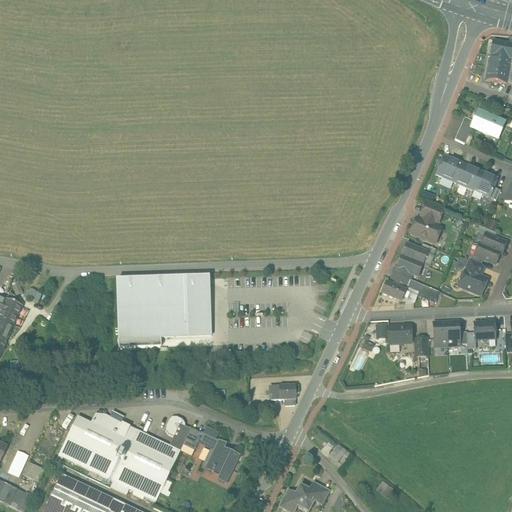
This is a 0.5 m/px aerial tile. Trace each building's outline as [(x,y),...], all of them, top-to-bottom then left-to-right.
[(511,45),(493,42),(490,57),(491,57),(486,81),(507,84),(507,83),(510,68),(511,61),(511,60),(511,45)] [(505,125),(478,113),(474,123),(471,129),(471,130),(498,141),(505,125)] [(464,119),(455,141),(465,145),(471,130),(471,129),(474,123),(464,119)] [(462,165),(444,157),(436,176),(454,184),(462,165)] [(482,173),(462,165),(454,184),(474,192),(482,173)] [(482,173),(474,192),(489,199),(493,190),(497,180),(482,173)] [(494,190),(493,190),(489,199),(496,202),(500,192),(495,189),(494,190)] [(442,213),(426,206),(422,217),(425,218),(434,222),(438,223),(442,213)] [(434,222),(425,218),(423,223),(417,220),(411,235),(419,238),(420,240),(425,242),(427,241),(435,244),(441,230),(432,227),(434,222)] [(479,228),(477,233),(485,236),(494,240),(496,235),(479,228)] [(494,240),(485,236),(481,247),(480,247),(500,255),(502,256),(506,245),(494,240)] [(420,251),(407,246),(402,258),(423,266),(427,254),(420,251)] [(436,251),(423,246),(420,251),(427,254),(433,257),(436,251)] [(500,255),(480,247),(481,247),(479,246),(474,257),(483,261),(496,266),(500,255)] [(483,261),(474,257),(472,256),(470,262),(481,266),(483,261)] [(423,266),(402,258),(397,269),(397,270),(412,276),(418,278),(423,266)] [(481,266),(470,262),(467,268),(480,273),(481,274),(484,267),(481,266)] [(480,273),(467,268),(466,272),(465,272),(465,273),(462,274),(460,279),(462,281),(459,288),(481,297),(487,281),(484,280),(481,281),(479,280),(478,277),(480,273)] [(412,276),(397,270),(397,269),(395,269),(393,275),(409,281),(412,276)] [(409,281),(393,275),(391,279),(408,286),(410,282),(409,281)] [(209,279),(116,283),(119,350),(159,348),(158,338),(211,337),(211,323),(209,279)] [(408,286),(391,279),(388,286),(385,285),(381,295),(401,303),(403,298),(407,300),(409,295),(406,293),(407,289),(408,286)] [(443,295),(410,282),(408,286),(407,289),(418,293),(417,296),(435,303),(435,301),(440,303),(443,295)] [(19,285),(13,288),(17,296),(22,294),(19,285)] [(41,295),(30,289),(26,298),(37,304),(41,295)] [(22,309),(0,298),(0,320),(14,326),(22,309)] [(14,326),(0,320),(0,341),(6,344),(14,326)] [(487,322),(485,324),(474,325),(474,334),(475,341),(482,340),(483,342),(487,342),(489,340),(495,340),(494,324),(492,322),(487,322)] [(458,324),(446,325),(447,347),(460,346),(459,334),(458,324)] [(446,325),(433,325),(434,347),(447,347),(446,325)] [(401,329),(389,329),(390,354),(398,354),(397,345),(399,346),(403,346),(404,344),(411,344),(410,328),(408,327),(402,327),(401,329)] [(466,333),(459,334),(460,346),(467,346),(467,334),(466,333)] [(474,334),(467,334),(467,346),(467,350),(476,350),(475,341),(474,334)] [(427,340),(415,340),(416,358),(428,358),(427,340)] [(361,349),(370,354),(375,346),(365,341),(361,349)] [(295,387),(269,388),(270,396),(269,396),(269,398),(271,398),(271,402),(285,401),(285,407),(295,407),(295,401),(296,401),(295,395),(299,395),(298,387),(295,388),(295,387)] [(171,448),(105,416),(95,415),(91,424),(77,417),(72,429),(58,456),(113,483),(110,489),(126,497),(129,490),(156,503),(180,452),(172,448),(171,448)] [(176,418),(172,419),(169,422),(167,427),(166,431),(169,435),(174,438),(171,445),(171,448),(172,448),(183,427),(185,428),(185,425),(182,421),(176,418)] [(183,427),(172,448),(180,452),(183,445),(190,430),(185,428),(183,427)] [(201,435),(190,429),(190,430),(183,445),(194,451),(199,442),(202,435),(201,435)] [(226,445),(218,441),(218,442),(202,434),(201,435),(202,435),(199,442),(207,446),(208,444),(215,447),(206,467),(213,470),(212,472),(214,473),(215,471),(221,474),(218,481),(226,484),(240,456),(224,449),(226,445)] [(351,455),(338,445),(330,455),(334,458),(333,459),(342,467),(351,455)] [(30,464),(24,476),(39,483),(45,471),(30,464)] [(116,502),(62,476),(43,511),(88,511),(90,509),(96,511),(99,511),(105,500),(114,505),(116,502)] [(168,496),(173,483),(167,480),(161,493),(168,496)] [(17,490),(0,482),(0,502),(9,507),(17,490)] [(393,490),(384,483),(377,491),(387,499),(393,490)] [(309,491),(300,487),(296,495),(291,504),(297,508),(304,511),(309,511),(314,503),(322,488),(317,486),(315,489),(312,487),(309,491)] [(330,493),(322,488),(314,503),(322,507),(330,493)] [(25,495),(17,490),(9,507),(19,511),(25,511),(33,497),(26,494),(25,495)] [(288,491),(279,508),(286,511),(294,511),(297,508),(291,504),(296,495),(288,491)] [(99,511),(96,511),(90,509),(88,511),(110,511),(114,505),(105,500),(99,511)] [(137,511),(116,502),(114,505),(110,511),(137,511)]
